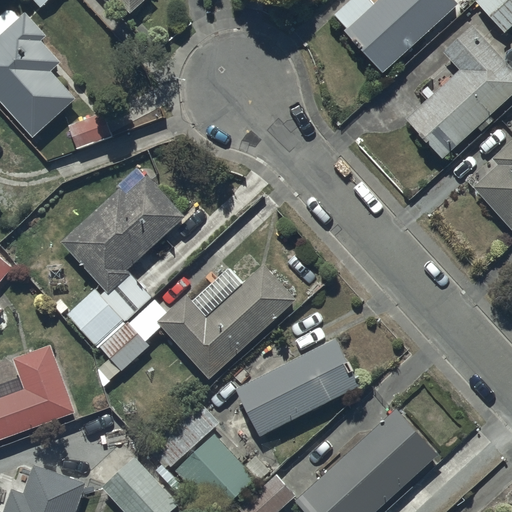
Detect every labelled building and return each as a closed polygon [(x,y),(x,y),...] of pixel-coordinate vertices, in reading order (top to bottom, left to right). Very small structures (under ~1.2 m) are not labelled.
[(123,0),(131,9),(141,0),(123,0)] [(457,0),(376,0),(375,1),(374,0),(347,0),(335,11),(348,25),(344,28),(384,70),(457,0)] [(511,0),(478,0),(505,29),(511,23),(511,0)] [(0,31),(1,33),(0,34),(0,95),(32,133),(77,94),(54,67),(63,59),(42,34),(47,30),(28,8),(21,14),(14,5),(0,17),(0,31)] [(511,65),(473,22),(444,48),(460,66),(406,114),(442,154),(476,124),(481,129),(494,117),(489,111),(511,90),(511,65)] [(106,110),(77,121),(85,143),(114,132),(106,110)] [(497,163),(474,183),(511,225),(511,136),(491,156),(497,163)] [(122,184),(63,238),(108,287),(103,292),(97,285),(69,311),(98,343),(152,292),(128,266),(186,211),(149,172),(129,191),(122,184)] [(0,251),(0,316),(6,310),(0,304),(0,279),(14,264),(0,251)] [(129,320),(103,345),(112,355),(99,368),(105,384),(122,369),(123,370),(153,342),(149,338),(163,325),(211,375),(296,296),(264,261),(207,315),(186,292),(168,309),(157,297),(130,322),(129,320)] [(338,335),(238,386),(262,432),(362,381),(338,335)] [(0,394),(0,395),(0,394),(0,436),(78,409),(53,342),(14,355),(21,374),(0,381),(0,394)] [(221,420),(201,398),(154,441),(174,462),(221,420)] [(399,406),(298,497),(311,511),(373,511),(440,451),(399,406)] [(216,432),(178,467),(218,511),(258,475),(261,478),(272,467),(258,452),(245,464),(216,432)] [(135,454),(104,482),(132,511),(167,511),(179,501),(135,454)] [(76,511),(88,479),(36,461),(26,489),(13,485),(5,509),(0,507),(0,511),(76,511)] [(278,472),(239,506),(243,511),(274,511),(296,493),(278,472)]
